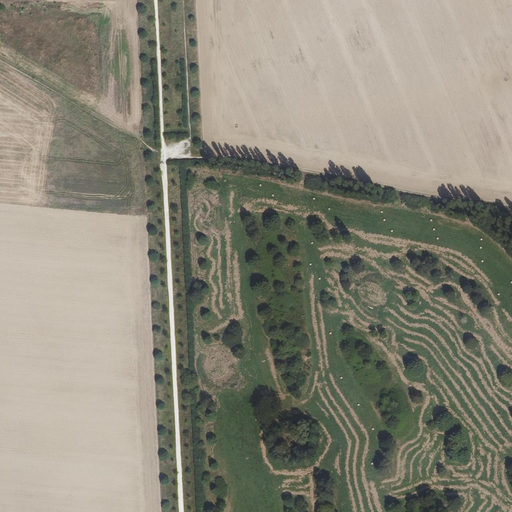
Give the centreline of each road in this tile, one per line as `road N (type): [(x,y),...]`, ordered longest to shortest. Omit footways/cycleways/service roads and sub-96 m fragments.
road 1 (track): [(181,511),(163,158)]
road 2 (track): [(191,157),(249,159),(511,205)]
road 3 (track): [(0,59),(163,151)]
